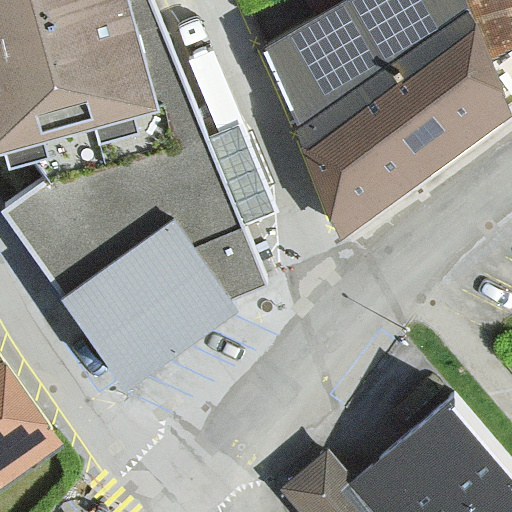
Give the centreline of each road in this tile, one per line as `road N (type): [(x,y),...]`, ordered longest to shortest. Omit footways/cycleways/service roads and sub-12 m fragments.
road 1 (residential): [(383,288),(311,232),(211,0)]
road 2 (residential): [(0,268),(13,294),(151,447),(206,485)]
road 3 (residential): [(206,485),(383,288)]
road 4 (residential): [(383,288),(511,182)]
